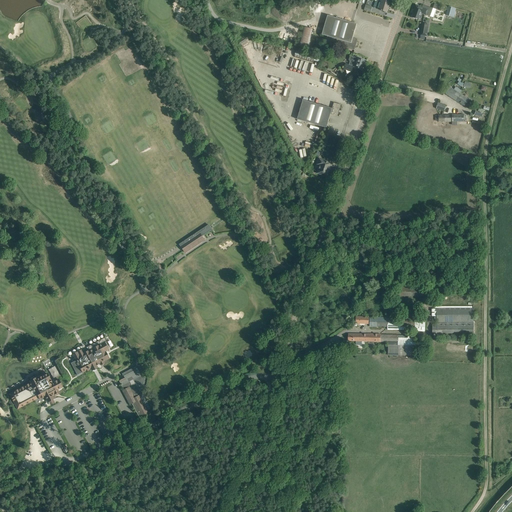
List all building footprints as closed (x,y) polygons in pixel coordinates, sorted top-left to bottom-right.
[(366,5),(364,10),(371,13),(371,12),(372,12),(377,14),(378,10),(387,12),(389,5),(377,1),(375,8),(372,7),(366,5)] [(433,8),(424,5),(423,8),(416,5),(414,9),(415,10),(412,18),(419,20),(421,13),(430,16),(433,8)] [(446,15),(453,17),(455,9),(448,7),(446,15)] [(328,15),(323,31),(352,39),(357,24),(328,15)] [(424,15),(423,20),(440,26),(441,21),(424,15)] [(420,35),(427,36),(429,24),(423,23),(420,35)] [(303,27),(299,46),(307,48),(311,28),(303,27)] [(352,39),(323,31),(322,35),(327,36),(326,42),(354,50),(355,50),(354,50),(357,41),(352,39)] [(317,38),(315,49),(322,50),(323,39),(317,38)] [(294,56),(313,62),(316,56),(296,50),(294,56)] [(358,58),(352,56),(351,60),(352,60),(350,65),(345,64),(343,69),(351,72),(353,67),(355,68),(355,67),(362,69),(365,61),(358,58)] [(446,94),(456,101),(460,94),(462,91),(456,87),(454,90),(450,87),(446,94)] [(460,94),(456,101),(467,108),(471,101),(460,94)] [(332,108),(303,100),(297,119),(326,128),(330,114),(338,116),(341,105),(334,102),(332,108)] [(452,114),(452,125),(457,125),(457,122),(464,122),(464,115),(452,114)] [(320,165),(317,173),(322,175),(323,173),(327,175),(329,170),(330,170),(332,163),(319,159),(317,164),(320,165)] [(179,244),(185,252),(187,251),(184,247),(204,233),(205,235),(212,230),(209,225),(179,244)] [(184,247),(187,251),(207,237),(205,235),(204,233),(184,247)] [(425,283),(397,283),(397,296),(425,296),(425,283)] [(372,289),(362,297),(366,302),(376,294),(372,289)] [(473,308),(468,308),(437,308),(437,322),(436,322),(436,324),(432,324),(432,334),(436,334),(436,337),(474,337),(474,322),(473,322),(473,308)] [(370,317),(369,327),(370,327),(383,327),(385,327),(388,327),(388,330),(406,330),(415,330),(415,331),(425,331),(425,321),(416,320),(409,320),(409,319),(403,319),(378,319),(378,317),(370,317)] [(368,334),(349,334),(348,341),(356,341),(356,345),(362,345),(362,341),(368,341),(368,342),(380,342),(388,342),(388,355),(415,356),(415,351),(427,351),(427,341),(415,341),(412,340),(412,338),(405,338),(405,335),(398,335),(381,335),(381,334),(368,334)] [(75,361),(70,352),(57,359),(55,360),(55,361),(55,362),(61,374),(51,380),(47,374),(47,373),(47,372),(46,372),(45,372),(44,373),(35,378),(35,377),(33,377),(30,379),(30,380),(30,381),(31,383),(9,394),(17,409),(39,398),(39,399),(40,399),(40,400),(45,397),(48,402),(53,399),(54,399),(55,399),(55,398),(56,398),(56,397),(56,396),(55,396),(60,394),(63,392),(64,393),(75,387),(73,384),(84,378),(83,377),(114,360),(104,342),(75,358),(76,360),(75,361)] [(132,404),(139,418),(141,416),(142,417),(149,414),(139,395),(141,394),(136,383),(131,385),(129,381),(141,375),(138,368),(123,376),(123,375),(118,378),(120,383),(121,383),(122,385),(121,385),(124,389),(122,390),(130,405),(132,404)]
